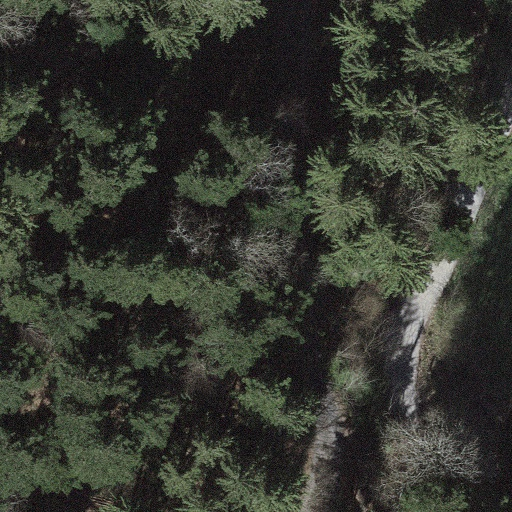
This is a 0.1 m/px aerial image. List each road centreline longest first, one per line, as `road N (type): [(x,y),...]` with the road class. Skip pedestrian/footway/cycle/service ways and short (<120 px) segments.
road 1 (residential): [(310,511),(328,386),(288,281),(320,0)]
road 2 (unclassified): [(511,100),(398,364),(423,511)]
